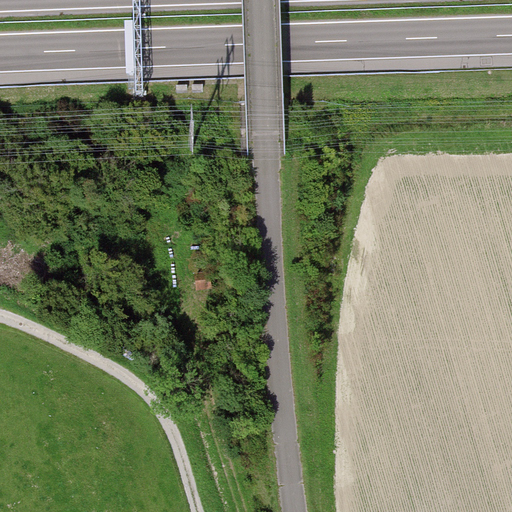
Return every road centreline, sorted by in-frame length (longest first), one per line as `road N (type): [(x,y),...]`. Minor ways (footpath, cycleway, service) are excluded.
road 1 (track): [(330,511),(337,244),(357,130),(381,108),(511,104)]
road 2 (track): [(303,511),(282,392),(262,0)]
road 3 (motorway): [(0,53),(511,35)]
road 4 (track): [(197,511),(170,419),(138,383),(0,315)]
road 5 (track): [(247,511),(218,382)]
